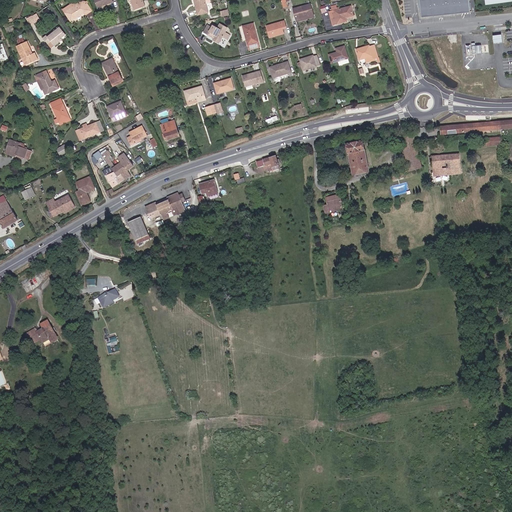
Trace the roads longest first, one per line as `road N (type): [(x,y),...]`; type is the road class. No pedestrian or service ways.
road 1 (track): [(63,233),(110,511)]
road 2 (primary): [(0,271),(136,192),(228,157)]
road 3 (residential): [(394,29),(220,64),(201,56),(174,13)]
road 4 (primary): [(228,157),(418,114)]
road 5 (primary): [(410,98),(228,157)]
road 6 (residential): [(174,13),(91,38),(77,63),(90,89)]
